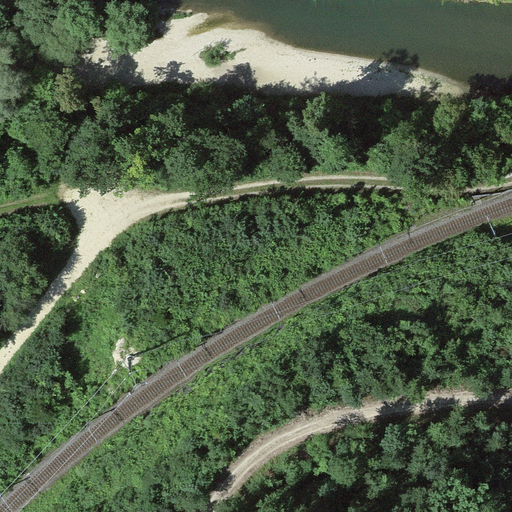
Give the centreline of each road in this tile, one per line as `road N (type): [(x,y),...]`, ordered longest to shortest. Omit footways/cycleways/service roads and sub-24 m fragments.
road 1 (track): [(0,361),(111,232),(154,208),(278,184),(511,177)]
road 2 (track): [(210,511),(265,452),(336,420),(511,401)]
road 3 (track): [(265,452),(310,401),(341,382),(511,320)]
